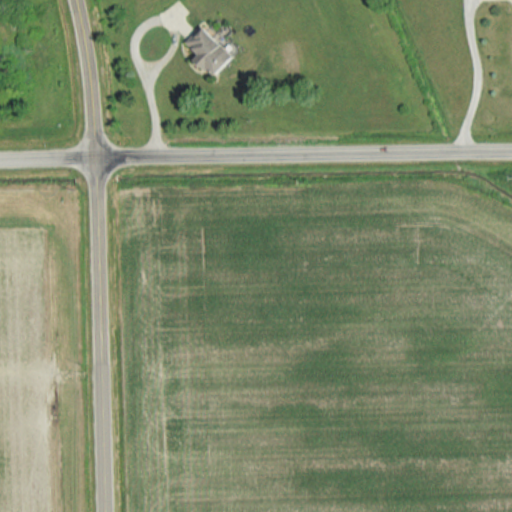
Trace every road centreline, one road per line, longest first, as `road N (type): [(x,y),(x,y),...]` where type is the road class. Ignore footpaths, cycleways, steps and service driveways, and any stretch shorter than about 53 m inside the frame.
road 1 (tertiary): [(97,159),(511,149)]
road 2 (tertiary): [(106,511),(97,159)]
road 3 (tertiary): [(97,159),(78,0)]
